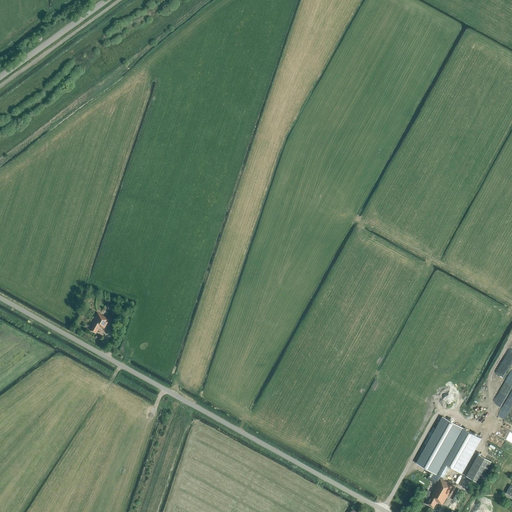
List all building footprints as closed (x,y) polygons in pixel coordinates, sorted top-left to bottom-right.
[(104,329),(109,320),(105,318),(106,317),(97,312),(90,325),(91,325),(89,329),(95,333),(99,326),(104,329)] [(434,473),(431,477),(438,481),(432,492),(427,490),(425,494),(427,495),(425,498),(429,499),(426,504),(433,508),(436,501),(442,505),(453,486),(442,480),(449,467),(461,474),(481,439),(460,427),(442,417),(416,463),(434,473)] [(479,484),(491,462),(478,454),(465,476),(479,484)] [(458,503),(464,492),(458,489),(452,500),(458,503)] [(454,510),(458,504),(453,502),(449,508),(454,510)]
